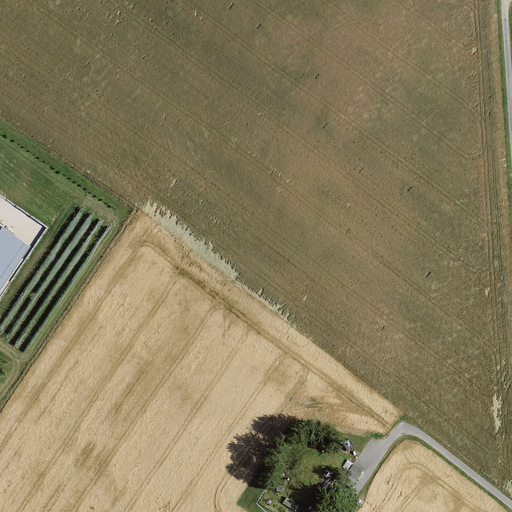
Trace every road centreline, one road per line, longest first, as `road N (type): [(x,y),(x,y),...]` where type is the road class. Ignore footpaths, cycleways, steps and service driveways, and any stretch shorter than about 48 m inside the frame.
road 1 (track): [(511,505),(418,433),(395,434),(338,511)]
road 2 (unclassified): [(511,172),(499,0)]
